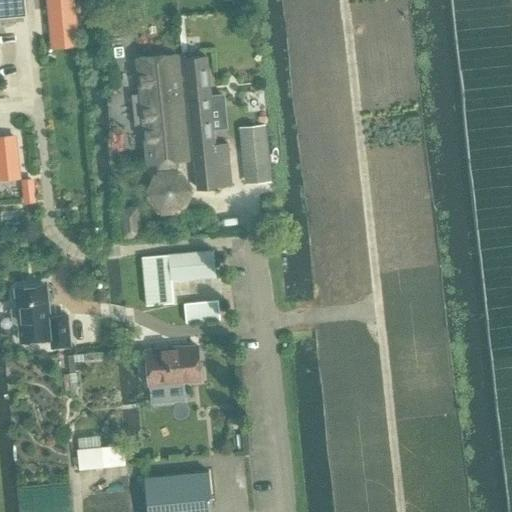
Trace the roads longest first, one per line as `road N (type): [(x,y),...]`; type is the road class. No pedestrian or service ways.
road 1 (track): [(345,0),(378,311),(267,322)]
road 2 (unclassified): [(38,99),(50,227),(69,250),(257,239)]
road 3 (unclassified): [(289,511),(257,239)]
road 4 (track): [(400,511),(378,311)]
